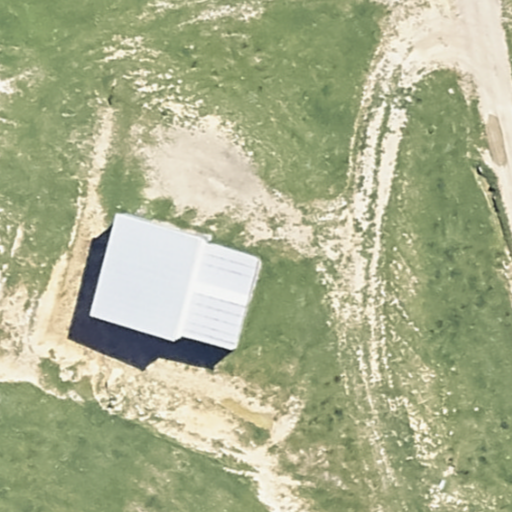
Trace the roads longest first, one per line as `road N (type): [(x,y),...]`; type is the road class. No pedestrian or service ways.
road 1 (track): [(413,0),(358,208),(363,382),(399,511)]
road 2 (track): [(511,167),(478,11),(434,0)]
